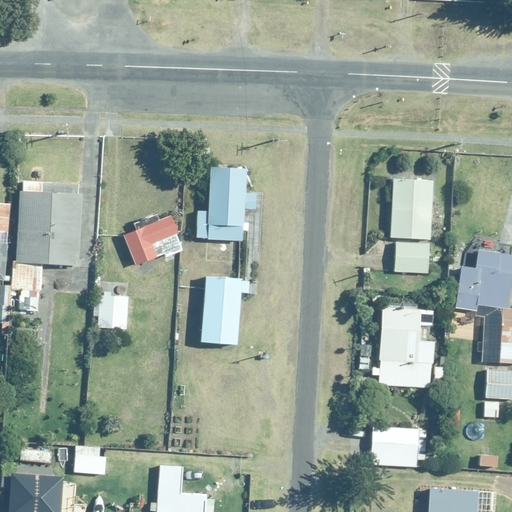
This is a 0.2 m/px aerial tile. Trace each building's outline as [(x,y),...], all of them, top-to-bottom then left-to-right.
[(244,166),(207,165),(205,208),(194,208),(193,238),(216,239),(216,249),(228,250),(228,240),(241,241),(242,207),(255,208),(255,191),(243,191),(244,166)] [(428,239),(432,177),(392,174),(388,237),(428,239)] [(73,182),(19,180),(19,190),(15,190),(13,259),(8,259),(7,285),(0,284),(0,309),(38,311),(40,263),(76,264),(78,192),(73,192),(73,182)] [(0,280),(5,281),(9,202),(0,201),(0,280)] [(168,213),(120,236),(134,264),(157,254),(152,243),(177,231),(168,213)] [(427,243),(391,241),(390,273),(426,274),(427,243)] [(505,307),(509,256),(476,253),(475,267),(458,265),(454,308),(476,310),(476,305),(505,307)] [(239,276),(201,274),(198,341),(235,343),(239,276)] [(126,330),(125,295),(95,295),(95,330),(126,330)] [(376,306),(376,388),(430,388),(430,380),(442,380),(442,363),(434,363),(434,306),(376,306)] [(511,362),(511,309),(480,309),(478,361),(511,362)] [(511,368),(483,368),(481,417),(498,418),(498,398),(511,398),(511,368)] [(371,426),(369,464),(416,467),(418,428),(371,426)] [(56,449),(55,471),(104,473),(105,455),(98,455),(99,447),(73,445),(72,450),(56,449)] [(49,449),(18,447),(17,474),(47,476),(49,449)] [(179,463),(156,463),(156,502),(149,502),(149,510),(154,511),(210,511),(211,493),(178,492),(179,463)] [(473,511),(474,491),(428,490),(425,490),(424,511),(473,511)]
